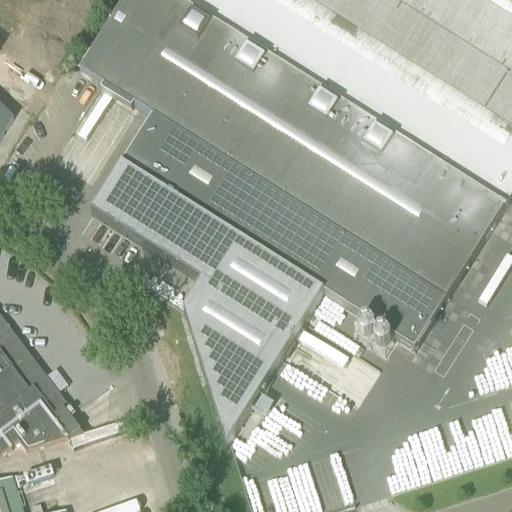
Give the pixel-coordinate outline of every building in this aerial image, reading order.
[(511,0),(128,0),(80,77),(132,110),(152,123),(122,172),(92,219),(204,290),(186,317),(228,453),(231,449),(326,300),(414,356),(445,307),(459,316),(474,292),(461,283),(510,206),(511,203),(511,0)] [(0,108),(0,141),(12,121),(0,108)] [(0,341),(10,335),(0,321),(0,341)] [(0,459),(8,454),(8,453),(18,445),(26,456),(66,443),(80,433),(64,412),(67,410),(55,395),(10,335),(0,341),(0,459)] [(0,486),(0,511),(20,511),(11,483),(0,486)]
